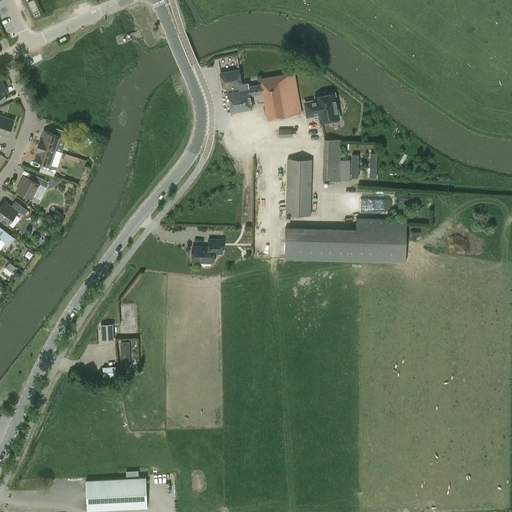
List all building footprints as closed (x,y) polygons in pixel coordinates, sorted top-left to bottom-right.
[(34,0),(31,0),(28,2),(35,17),(41,14),(34,0)] [(260,78),(261,84),(248,87),(247,83),(241,84),(238,69),(220,72),(222,87),(227,86),(228,92),(231,112),(252,108),(250,95),(262,93),(267,119),(301,113),(294,72),(260,78)] [(335,92),(314,96),(315,99),(303,102),(306,118),(317,116),(319,124),(341,120),(335,92)] [(9,136),(14,120),(0,115),(0,136),(1,133),(9,136)] [(41,136),(38,144),(55,150),(60,135),(67,138),(68,132),(54,127),(52,133),(44,130),(42,137),(41,136)] [(350,160),(340,160),(341,139),(323,139),(322,180),(340,180),(349,180),(350,160)] [(57,167),(50,165),(55,150),(38,144),(35,152),(36,153),(34,159),(42,162),(40,167),(55,172),(57,167)] [(369,177),(376,178),(377,153),(370,153),(369,177)] [(285,214),(310,215),(311,159),(287,159),(285,214)] [(31,198),(39,184),(24,176),(16,190),(31,198)] [(368,208),(390,211),(392,199),(370,196),(368,208)] [(0,219),(7,225),(18,211),(4,201),(0,206),(0,219)] [(405,262),(406,229),(406,219),(356,217),(356,228),(285,226),(285,259),(405,262)] [(0,238),(5,243),(6,241),(7,242),(9,240),(8,239),(9,238),(0,231),(0,238)] [(222,253),(222,239),(208,239),(208,247),(192,246),(192,261),(214,262),(214,253),(222,253)] [(112,324),(100,325),(101,340),(113,340),(112,324)] [(129,342),(120,342),(121,367),(130,366),(129,342)] [(146,476),(86,480),(87,511),(147,508),(146,476)]
